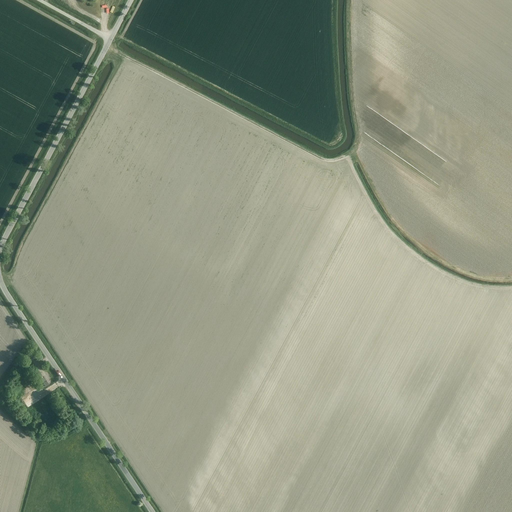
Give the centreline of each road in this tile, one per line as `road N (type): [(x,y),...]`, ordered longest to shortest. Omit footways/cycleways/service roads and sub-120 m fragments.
road 1 (tertiary): [(151,511),(0,282)]
road 2 (tertiary): [(0,247),(109,38)]
